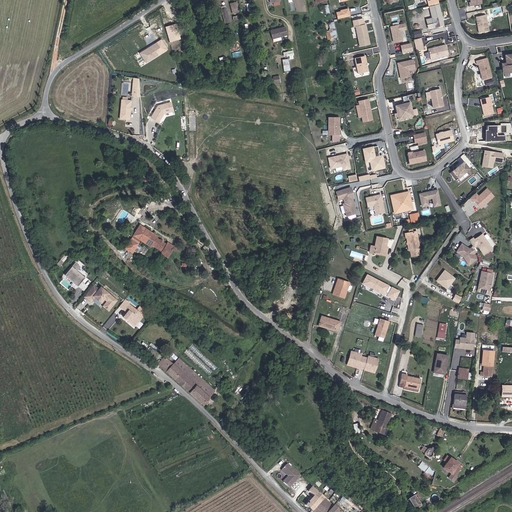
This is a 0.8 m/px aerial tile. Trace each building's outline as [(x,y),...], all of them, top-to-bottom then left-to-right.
[(230,3),(233,13),(240,11),(237,0),(230,3)] [(443,26),(439,5),(430,7),(433,22),(427,23),(429,29),(443,26)] [(225,24),(232,23),(227,6),(221,8),(225,24)] [(350,8),(336,10),(338,18),(351,16),(350,8)] [(220,12),(212,14),(214,24),(220,23),(218,16),(221,16),(220,12)] [(486,31),(483,15),(473,17),(476,33),(486,31)] [(210,36),(206,20),(201,22),(205,38),(210,36)] [(281,20),(273,23),(275,31),(284,29),(281,20)] [(390,26),(392,31),(394,42),(403,40),(402,31),(407,30),(405,22),(390,26)] [(371,44),(367,24),(357,27),(361,46),(371,44)] [(421,29),(414,31),(415,37),(423,36),(421,29)] [(422,38),(414,39),(416,51),(424,49),(422,38)] [(155,43),(140,53),(146,63),(163,53),(155,43)] [(411,43),(400,45),(402,53),(413,51),(411,43)] [(449,55),(446,45),(429,49),(431,59),(449,55)] [(370,71),(366,56),(356,58),(360,73),(370,71)] [(487,58),(477,61),(482,80),(492,77),(487,58)] [(410,76),(408,68),(415,67),(413,59),(404,61),(404,65),(399,66),(400,69),(399,71),(401,79),(410,76)] [(140,96),(141,77),(133,77),(132,95),(140,96)] [(130,92),(131,81),(123,81),(122,92),(130,92)] [(445,105),(442,89),(432,91),(435,108),(445,105)] [(491,97),(480,99),(484,116),(494,114),(491,97)] [(374,120),(370,99),(360,101),(365,122),(374,120)] [(118,101),(117,120),(127,121),(127,111),(128,107),(128,102),(118,101)] [(169,111),(167,102),(154,106),(148,118),(156,122),(159,116),(159,115),(160,114),(169,111)] [(415,116),(412,102),(397,106),(401,119),(415,116)] [(341,135),(341,117),(330,117),(330,130),(331,130),(334,133),(334,135),(341,135)] [(486,129),(486,141),(506,141),(506,133),(500,133),(500,128),(501,128),(501,124),(489,124),(489,129),(486,129)] [(451,130),(437,134),(440,145),(454,141),(451,130)] [(428,140),(426,133),(415,135),(417,142),(428,140)] [(386,168),(385,160),(383,160),(382,156),(379,157),(378,153),(380,152),(379,146),(366,149),(366,153),(365,153),(367,162),(372,161),(374,170),(386,168)] [(485,149),(482,165),(494,167),(495,161),(503,162),(505,152),(485,149)] [(428,160),(426,150),(410,154),(412,163),(428,160)] [(352,169),(349,154),(330,158),(333,170),(343,168),(344,171),(352,169)] [(455,168),(456,169),(452,173),(458,180),(471,169),(466,162),(459,168),(457,166),(455,168)] [(338,201),(344,199),(348,216),(357,213),(353,197),(354,196),(351,187),(336,192),(338,201)] [(482,208),(495,196),(488,188),(480,196),(477,193),(471,198),(474,202),(476,201),(482,208)] [(420,193),(421,201),(422,207),(430,206),(429,199),(431,199),(433,207),(442,205),(440,197),(438,189),(420,193)] [(414,207),(411,193),(406,194),(406,192),(401,193),(401,195),(397,196),(398,200),(396,200),(394,203),(396,213),(404,211),(404,209),(414,207)] [(387,212),(383,194),(368,198),(369,207),(376,205),(378,214),(387,212)] [(418,212),(409,213),(411,221),(419,220),(418,212)] [(142,243),(140,242),(146,231),(141,228),(127,252),(135,256),(142,243)] [(409,249),(410,249),(411,255),(420,254),(416,231),(413,232),(412,229),(408,230),(409,233),(406,234),(409,249)] [(168,246),(157,240),(158,238),(146,231),(140,242),(142,243),(152,249),(154,247),(164,253),(171,257),(176,248),(169,244),(168,246)] [(493,246),(483,232),(475,238),(474,237),(470,239),(474,246),(477,244),(484,253),(493,246)] [(384,252),(385,247),(387,238),(376,236),(374,246),(370,245),(368,253),(372,254),(373,250),(384,252)] [(145,262),(152,249),(142,243),(135,256),(145,262)] [(464,257),(469,265),(478,260),(474,254),(476,252),(472,246),(469,248),(462,243),(456,251),(464,257)] [(387,248),(385,247),(384,252),(373,250),(372,254),(386,257),(387,248)] [(362,259),(363,254),(351,251),(350,256),(362,259)] [(78,260),(76,263),(64,278),(75,288),(78,285),(84,291),(89,286),(83,282),(88,274),(83,270),(85,266),(78,260)] [(449,288),(458,278),(447,269),(439,280),(449,288)] [(488,287),(488,286),(489,285),(491,275),(480,273),(478,288),(480,292),(488,293),(489,288),(488,287)] [(389,292),(392,286),(372,275),(367,284),(371,286),(371,285),(384,292),(384,293),(388,295),(388,294),(391,295),(391,296),(398,300),(403,292),(395,288),(392,293),(389,292)] [(344,300),(349,284),(338,280),(332,296),(344,300)] [(122,302),(105,288),(103,291),(99,287),(89,298),(95,304),(99,299),(106,305),(109,301),(111,303),(107,308),(113,312),(122,302)] [(459,303),(462,296),(456,293),(453,299),(459,303)] [(492,305),(484,303),(482,310),(490,312),(492,305)] [(138,328),(147,317),(133,306),(129,312),(131,314),(127,319),(138,328)] [(319,325),(325,327),(328,317),(322,315),(319,325)] [(328,317),(325,327),(337,331),(341,322),(328,317)] [(390,321),(380,319),(376,335),(385,338),(390,321)] [(439,329),(437,337),(444,338),(446,331),(439,329)] [(474,341),(475,333),(466,332),(466,337),(460,337),(460,340),(456,339),(455,349),(473,351),(474,344),(474,341)] [(480,372),(480,376),(492,377),(495,351),(483,350),(481,366),(483,367),(483,372),(480,372)] [(362,368),(364,359),(360,358),(360,355),(351,353),(348,366),(357,368),(358,367),(362,368)] [(447,355),(437,353),(434,371),(444,373),(447,355)] [(368,360),(364,359),(362,368),(365,368),(365,371),(376,373),(379,360),(368,357),(368,360)] [(190,395),(201,405),(215,390),(216,388),(214,386),(213,387),(179,358),(175,362),(169,358),(160,368),(165,373),(190,395)] [(459,368),(458,378),(468,379),(469,369),(459,368)] [(418,389),(421,378),(406,375),(407,373),(401,373),(398,386),(403,387),(404,386),(418,389)] [(503,396),(511,396),(511,384),(503,385),(503,396)] [(464,407),(466,391),(455,389),(452,405),(464,407)] [(384,406),(374,402),(372,407),(374,408),(366,427),(374,431),(384,406)] [(437,455),(442,447),(436,442),(433,446),(430,450),(437,455)] [(469,465),(458,456),(454,460),(450,465),(458,472),(454,476),(459,480),(462,476),(461,475),(469,465)] [(442,470),(434,464),(428,458),(424,463),(431,468),(438,474),(442,470)] [(289,463),(282,470),(287,475),(284,482),(291,489),(301,476),(289,463)] [(426,497),(427,494),(413,486),(411,488),(426,497)] [(338,511),(312,488),(305,495),(311,500),(305,506),(311,511),(338,511)] [(415,494),(406,501),(413,510),(421,504),(415,494)]
